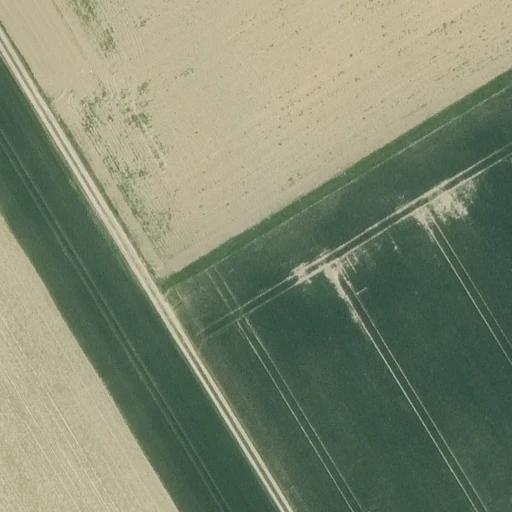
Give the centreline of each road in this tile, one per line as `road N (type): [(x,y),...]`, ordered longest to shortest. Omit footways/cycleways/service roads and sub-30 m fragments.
road 1 (track): [(0,43),(284,511)]
road 2 (track): [(152,296),(511,77)]
